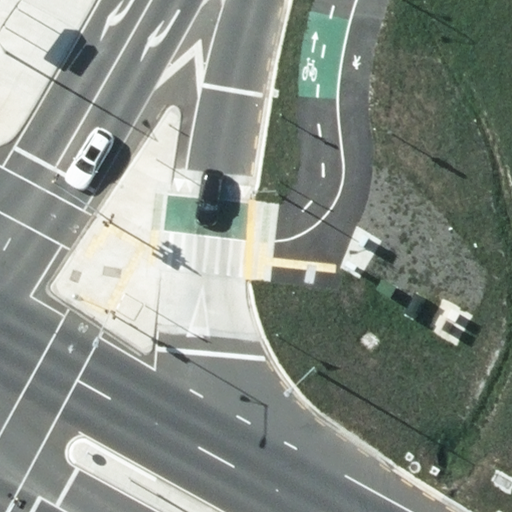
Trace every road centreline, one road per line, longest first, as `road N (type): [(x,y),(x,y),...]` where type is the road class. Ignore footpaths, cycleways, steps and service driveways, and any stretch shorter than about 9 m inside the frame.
road 1 (primary): [(251,0),(203,215),(212,351),(234,461)]
road 2 (secondary): [(135,0),(0,234)]
road 3 (primary): [(0,333),(234,461)]
